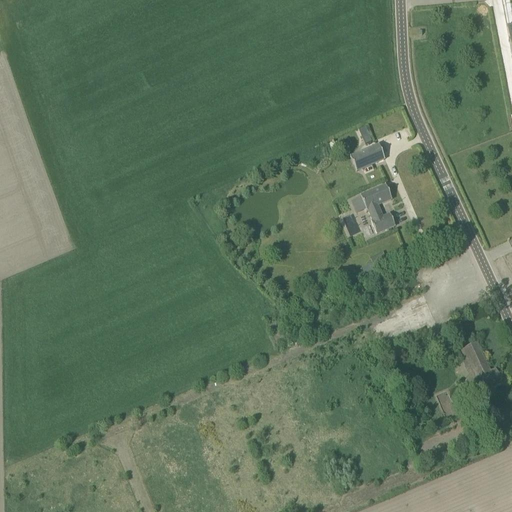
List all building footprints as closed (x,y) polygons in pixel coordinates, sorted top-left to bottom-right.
[(509,6),(502,7),(506,24),(511,56),(511,12),(511,5),(509,6)] [(365,128),(358,131),(364,142),(370,139),(365,128)] [(356,173),(384,161),(378,146),(350,158),(356,173)] [(376,235),(395,227),(389,215),(382,218),(378,207),(391,201),(385,186),(360,197),(366,211),(368,211),(372,222),(371,223),(376,235)] [(365,274),(385,268),(383,260),(362,267),(365,274)] [(475,384),(480,394),(501,384),(495,371),(490,373),(476,345),(461,352),(466,362),(462,363),(468,376),(466,380),(468,385),(473,385),(475,384)]
